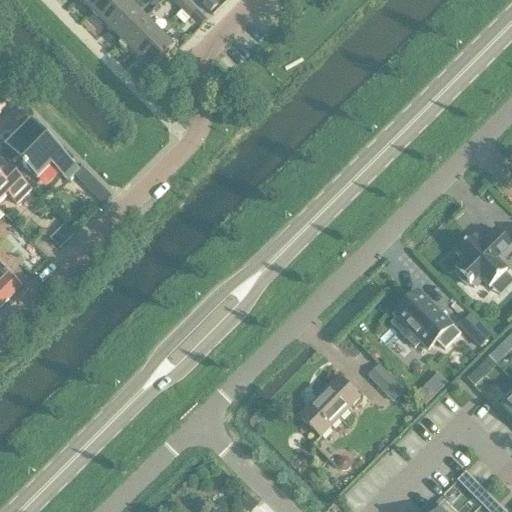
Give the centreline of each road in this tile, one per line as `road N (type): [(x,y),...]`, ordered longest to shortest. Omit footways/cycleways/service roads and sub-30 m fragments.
road 1 (residential): [(0,337),(191,144),(200,127),(203,59),(259,0)]
road 2 (residential): [(199,422),(511,114)]
road 3 (secondary): [(262,271),(511,23)]
road 4 (residential): [(511,474),(461,432),(377,511)]
road 5 (secondary): [(262,271),(224,290),(165,347),(136,395)]
road 6 (secondary): [(136,395),(180,367),(242,305),(262,271)]
road 7 (secondary): [(19,511),(136,395)]
road 8 (residential): [(108,511),(199,422)]
road 9 (residential): [(288,511),(199,422)]
